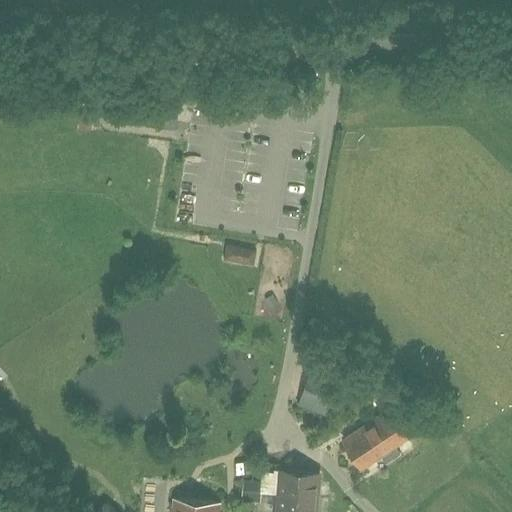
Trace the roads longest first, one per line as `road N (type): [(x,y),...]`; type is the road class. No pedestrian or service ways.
road 1 (unclassified): [(359,511),(273,416),(326,104),(328,41)]
road 2 (unclassified): [(0,52),(328,41)]
road 3 (unclassified): [(328,41),(511,36)]
